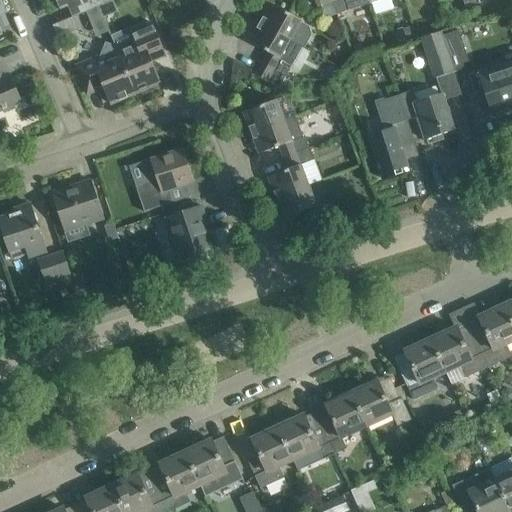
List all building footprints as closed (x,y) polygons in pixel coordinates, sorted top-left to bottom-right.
[(55,0),(60,9),(70,5),(74,15),(72,16),(72,17),(111,0),(55,0)] [(336,14),(331,0),(318,0),(324,18),(336,14)] [(331,0),(336,14),(370,4),(368,0),(331,0)] [(260,23),(290,40),(304,48),(310,36),(308,27),(300,22),(301,20),(270,3),(260,23)] [(98,6),(85,12),(90,23),(93,23),(103,19),(98,6)] [(152,23),(112,39),(114,46),(116,51),(119,57),(120,57),(132,87),(135,93),(160,83),(149,57),(163,51),(152,23)] [(290,40),(260,23),(249,42),(267,52),(261,63),(285,77),(291,65),(279,59),(290,40)] [(442,36),(454,72),(470,66),(458,30),(442,36)] [(441,32),(421,38),(434,78),(454,72),(442,36),(441,32)] [(110,104),(135,93),(132,87),(120,57),(119,57),(116,51),(114,46),(106,43),(102,55),(75,66),(87,94),(103,87),(110,104)] [(365,53),(362,44),(353,47),(356,56),(365,53)] [(285,77),(261,63),(255,75),(279,88),(285,77)] [(511,64),(503,67),(511,95),(511,64)] [(511,109),(511,95),(503,67),(480,74),(479,71),(468,74),(474,92),(483,89),(491,113),(502,110),(503,112),(511,109)] [(0,73),(0,110),(21,102),(10,76),(3,79),(0,73)] [(454,130),(442,93),(417,101),(413,90),(398,95),(406,120),(417,117),(424,140),(427,139),(428,144),(443,139),(441,134),(454,130)] [(384,100),(393,129),(368,137),(382,179),(395,175),(393,170),(407,165),(401,146),(413,142),(406,120),(398,95),(384,100)] [(251,133),(284,120),(276,100),(243,112),(251,133)] [(295,116),(284,120),(251,133),(259,153),(279,146),(283,158),(309,148),(304,136),(303,136),(295,116)] [(268,177),(275,197),(308,185),(300,165),(314,160),(309,148),(283,158),(288,169),(268,177)] [(138,164),(144,182),(135,185),(144,212),(172,203),(168,190),(193,182),(183,149),(150,159),(150,160),(138,164)] [(84,218),(86,224),(103,219),(90,180),(52,192),(63,225),(84,218)] [(316,206),(308,185),(275,197),(283,218),(304,211),(308,222),(334,212),(330,200),(316,206)] [(42,241),(30,204),(13,209),(14,213),(0,217),(0,224),(9,252),(25,246),(29,257),(46,252),(42,241)] [(200,224),(207,222),(201,206),(166,217),(181,265),(210,255),(200,224)] [(45,281),(69,273),(62,252),(38,260),(45,281)] [(511,301),(503,305),(511,325),(511,301)] [(505,343),(511,340),(511,325),(503,305),(478,317),(481,324),(470,329),(487,367),(511,356),(505,343)] [(249,346),(240,324),(197,342),(206,364),(249,346)] [(487,367),(470,329),(460,334),(456,327),(429,339),(444,372),(459,365),(465,377),(487,367)] [(433,377),(444,372),(429,339),(404,351),(408,358),(396,363),(413,399),(438,387),(433,377)] [(378,381),(350,393),(365,425),(391,414),(397,426),(412,420),(402,398),(400,399),(392,383),(381,388),(378,381)] [(511,390),(507,389),(500,392),(505,404),(511,400),(511,390)] [(497,390),(487,394),(493,410),(503,405),(497,390)] [(340,437),(365,425),(350,393),(325,405),(329,412),(317,417),(334,454),(346,448),(340,437)] [(304,415),(276,427),(291,459),(317,448),(322,459),(334,454),(317,417),(307,422),(304,415)] [(434,421),(421,426),(426,439),(440,433),(434,421)] [(278,465),(291,459),(276,427),(251,439),(255,446),(243,451),(260,488),(284,477),(278,465)] [(211,440),(184,452),(199,484),(200,484),(205,496),(243,479),(226,442),(215,447),(211,440)] [(185,491),(199,484),(184,452),(159,463),(163,471),(150,476),(166,511),(167,511),(190,502),(185,491)] [(511,457),(489,468),(508,511),(510,511),(511,511),(511,457)] [(508,511),(489,468),(452,485),(463,511),(508,511)] [(137,473),(110,486),(122,511),(139,511),(141,511),(140,511),(166,511),(150,476),(141,481),(137,473)] [(122,511),(110,486),(85,497),(89,505),(76,511),(122,511)]
